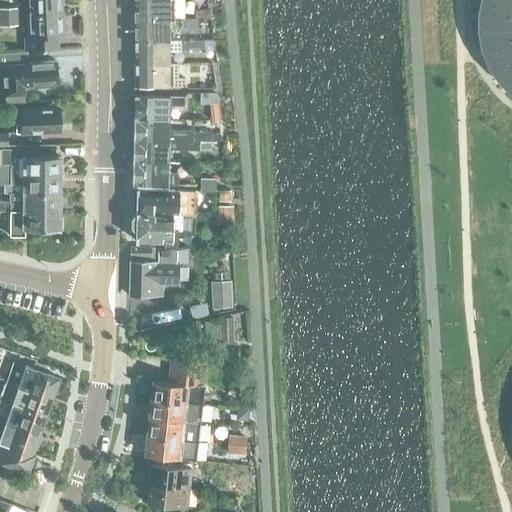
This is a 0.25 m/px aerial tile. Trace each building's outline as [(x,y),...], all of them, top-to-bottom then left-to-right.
[(28,19),(62,18),(61,0),(17,0),(18,5),(28,4),(28,19)] [(169,0),(134,0),(135,17),(176,17),(176,0),(172,0),(173,2),(169,2),(169,0)] [(511,0),(481,0),(479,9),(479,27),(483,45),(489,63),(500,78),(511,90),(511,0)] [(0,26),(18,25),(17,13),(0,14),(0,26)] [(195,18),(176,17),(135,17),(135,40),(170,40),(170,27),(195,27),(195,18)] [(62,18),(28,19),(29,36),(25,36),(26,50),(58,48),(57,36),(63,36),(62,18)] [(214,40),(170,40),(135,40),(135,62),(170,62),(170,51),(181,51),(181,49),(214,49),(214,40)] [(0,77),(3,78),(5,95),(25,93),(24,85),(58,82),(56,60),(0,64),(0,77)] [(170,76),(170,62),(135,62),(135,85),(170,85),(184,85),(184,76),(170,76)] [(220,120),(218,103),(216,92),(200,92),(200,103),(210,103),(212,120),(220,120)] [(135,94),(134,117),(169,118),(170,105),(185,105),(185,96),(135,94)] [(59,109),(59,107),(22,109),(22,122),(16,122),(16,132),(59,130),(59,121),(62,119),(61,111),(59,109)] [(134,117),(134,139),(210,141),(221,141),(221,133),(212,133),(212,132),(193,131),(169,130),(169,118),(134,117)] [(0,131),(0,143),(8,144),(8,132),(0,131)] [(210,141),(134,139),(133,161),(168,162),(168,148),(200,150),(200,151),(210,152),(210,141)] [(0,173),(59,173),(59,155),(24,155),(24,148),(2,148),(2,163),(0,162),(0,173)] [(168,162),(133,161),(132,183),(176,185),(177,173),(168,173),(168,162)] [(59,191),(59,173),(0,173),(0,182),(3,182),(3,192),(22,192),(22,191),(59,191)] [(215,190),(215,180),(200,180),(200,190),(215,190)] [(136,188),(136,213),(182,215),(195,215),(195,205),(195,191),(136,188)] [(22,191),(22,192),(22,200),(0,199),(0,209),(9,210),(9,209),(59,209),(59,191),(22,191)] [(217,215),(229,215),(229,206),(218,206),(217,215)] [(9,209),(9,210),(9,236),(25,236),(25,227),(59,228),(59,209),(9,209)] [(182,215),(136,213),(131,217),(131,225),(136,230),(136,239),(149,241),(149,246),(172,247),(172,241),(178,241),(178,230),(182,230),(182,215)] [(229,215),(217,215),(217,225),(229,225),(229,215)] [(129,294),(130,294),(161,294),(162,282),(166,283),(166,274),(162,274),(162,261),(151,261),(151,247),(130,246),(129,294)] [(232,280),(211,281),(212,308),(233,307),(232,280)] [(219,321),(220,336),(220,343),(234,343),(233,317),(219,317),(219,321)] [(151,399),(203,404),(205,386),(199,386),(202,361),(171,358),(168,381),(153,380),(151,399)] [(13,360),(6,380),(51,395),(58,376),(42,370),(44,364),(35,361),(33,367),(13,360)] [(0,393),(0,398),(45,414),(51,395),(6,380),(1,394),(0,393)] [(45,414),(0,398),(0,411),(7,414),(4,422),(38,433),(45,414)] [(203,404),(151,399),(149,417),(200,422),(203,404)] [(200,422),(149,417),(147,435),(198,440),(199,432),(200,422)] [(0,440),(31,452),(38,433),(4,422),(0,419),(0,440)] [(198,440),(147,435),(145,454),(196,459),(197,450),(198,440)] [(228,435),(228,444),(246,445),(247,436),(228,435)] [(33,453),(31,452),(0,440),(0,460),(25,469),(28,467),(33,453)] [(246,445),(228,444),(227,453),(245,455),(246,445)] [(135,481),(189,486),(191,467),(151,463),(150,473),(136,471),(135,481)] [(189,486),(135,481),(134,491),(148,492),(147,502),(187,506),(189,486)]
